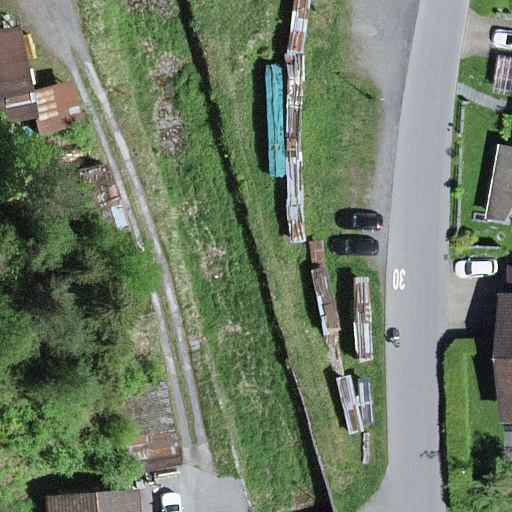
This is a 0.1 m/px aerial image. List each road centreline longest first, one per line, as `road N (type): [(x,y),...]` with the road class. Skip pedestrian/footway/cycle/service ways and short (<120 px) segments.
road 1 (residential): [(418,511),(411,305),(424,128),(444,0)]
road 2 (track): [(198,465),(172,307),(125,155),(79,64),(58,0)]
